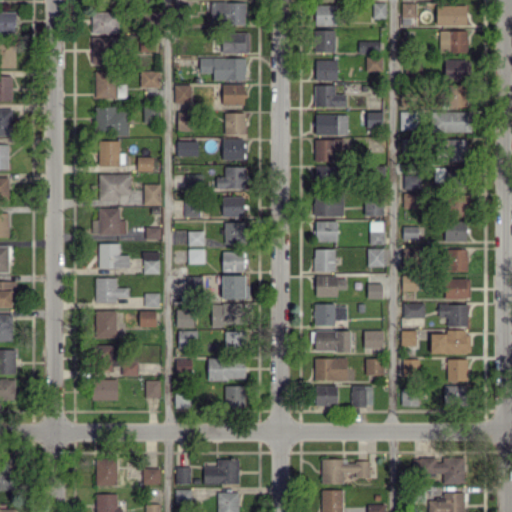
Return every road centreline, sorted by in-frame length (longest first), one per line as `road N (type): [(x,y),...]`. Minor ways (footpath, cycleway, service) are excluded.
road 1 (residential): [(0,434),(511,430)]
road 2 (residential): [(504,0),(505,511)]
road 3 (residential): [(281,0),(281,511)]
road 4 (residential): [(51,0),(51,511)]
